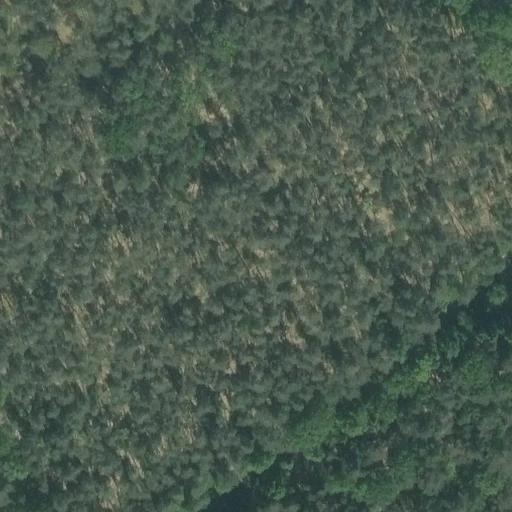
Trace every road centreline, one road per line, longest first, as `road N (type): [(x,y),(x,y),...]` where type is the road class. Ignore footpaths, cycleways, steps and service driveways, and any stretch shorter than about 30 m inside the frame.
road 1 (track): [(511,263),(189,511)]
road 2 (track): [(86,511),(0,391)]
